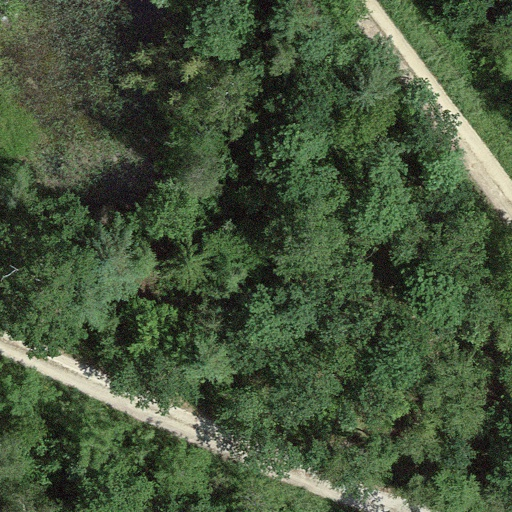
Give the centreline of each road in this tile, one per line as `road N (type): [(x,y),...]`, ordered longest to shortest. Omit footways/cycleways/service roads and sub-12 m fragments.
road 1 (track): [(392,511),(0,346)]
road 2 (track): [(511,212),(351,0)]
